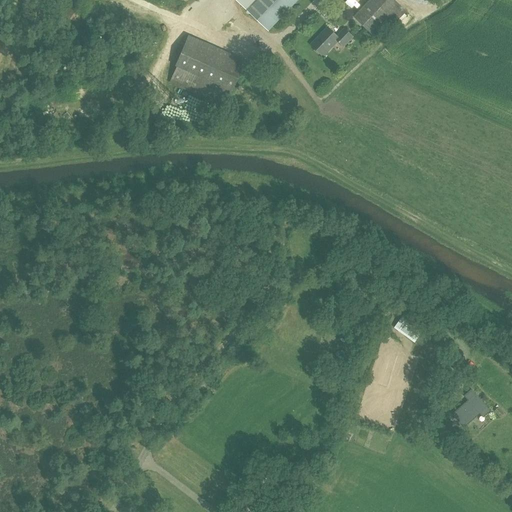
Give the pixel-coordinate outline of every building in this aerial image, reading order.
[(237,0),(243,5),(267,28),(294,0),(237,0)] [(405,11),(393,0),(371,0),(355,17),(378,40),(405,11)] [(68,4),(58,20),(65,24),(75,9),(68,4)] [(344,47),(353,37),(344,28),(337,36),(328,27),(311,45),(323,57),(338,41),(344,47)] [(187,34),(175,79),(200,85),(202,76),(212,79),(212,81),(222,83),(223,77),(231,80),(238,56),(219,51),(221,43),(187,34)] [(120,121),(129,118),(127,111),(117,114),(120,121)] [(444,347),(446,345),(425,329),(404,314),(394,328),(415,343),(415,342),(436,357),(437,356),(447,364),(454,355),(444,347)] [(464,427),(480,413),(483,417),(490,411),(472,390),(465,396),(469,400),(453,414),(464,427)] [(506,483),(499,478),(493,487),(500,492),(506,483)]
